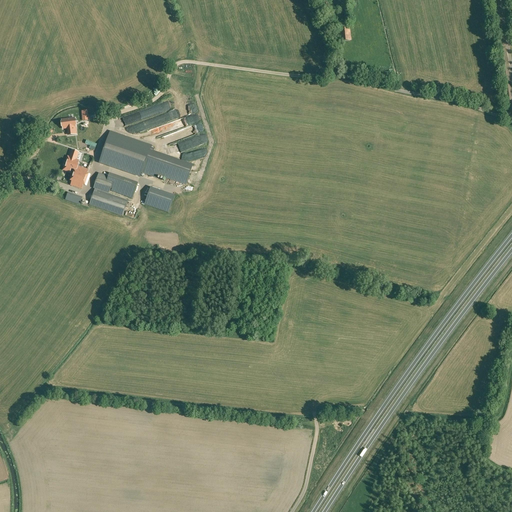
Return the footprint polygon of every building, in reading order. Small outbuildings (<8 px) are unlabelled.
[(327,23),(333,21),(330,12),(324,14),(327,23)] [(350,28),(338,29),(339,42),(351,40),(350,28)] [(153,96),(160,90),(158,87),(150,93),(153,96)] [(78,122),(66,118),(63,126),(67,128),(65,135),(73,137),(75,130),(76,130),(78,122)] [(110,131),(100,162),(140,176),(141,173),(156,178),(157,174),(161,176),(167,178),(175,180),(186,184),(193,165),(153,152),(154,149),(150,148),(151,145),(110,131)] [(64,166),(63,170),(68,173),(70,169),(75,171),(77,166),(79,161),(76,160),(78,153),(71,151),(69,157),(67,157),(66,159),(66,161),(67,162),(65,167),(64,166)] [(77,166),(75,171),(70,185),(82,189),(88,170),(77,166)] [(109,173),(108,176),(99,173),(94,188),(95,189),(90,205),(123,216),(128,201),(109,194),(110,190),(132,199),(138,183),(109,173)]
